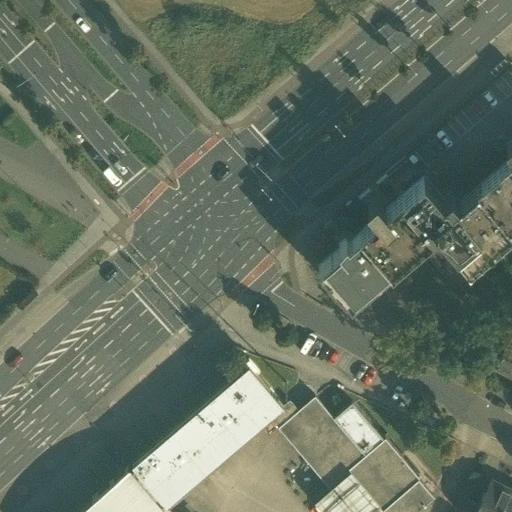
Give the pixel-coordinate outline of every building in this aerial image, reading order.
[(509,65),(505,60),(490,72),(494,77),(509,65)] [(511,139),(506,145),(511,151),(511,156),(478,187),(509,223),(511,220),(511,139)] [(424,176),(386,208),(376,196),(367,203),(378,215),(361,230),(392,266),(438,227),(470,264),(511,227),(511,225),(509,223),(478,187),(460,202),(451,192),(443,198),(424,176)] [(392,266),(360,230),(348,240),(346,237),(339,244),(341,247),(318,266),(340,291),(341,290),(351,302),(392,266)] [(511,320),(511,319),(502,315),(492,334),(503,340),(511,320)] [(511,337),(495,367),(511,375),(511,337)] [(229,379),(132,462),(136,467),(167,503),(284,404),(256,372),(259,369),(249,357),(226,376),(229,379)] [(333,416),(315,395),(284,421),(312,453),(306,458),(333,490),(353,473),(348,467),(365,453),(333,416)] [(383,437),(352,400),(333,416),(365,453),(383,437)] [(419,476),(385,436),(365,453),(348,467),(353,473),(383,508),(418,477),(419,476)] [(174,511),(167,503),(136,467),(132,470),(128,465),(73,511),(174,511)] [(383,508),(382,508),(384,511),(413,511),(434,495),(418,477),(383,508)] [(478,502),(473,511),(505,511),(511,499),(511,489),(490,479),(478,502)] [(473,511),(478,502),(468,496),(460,511),(473,511)]
